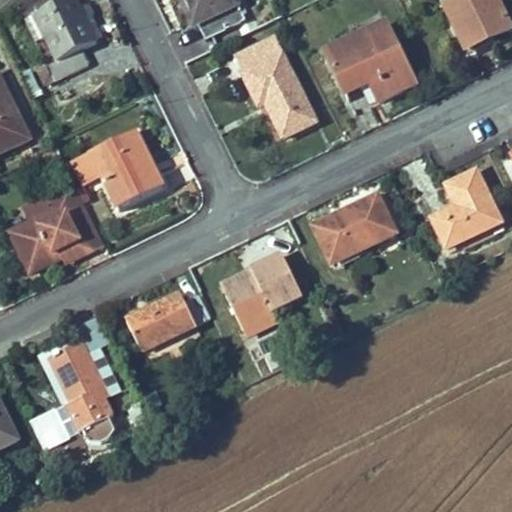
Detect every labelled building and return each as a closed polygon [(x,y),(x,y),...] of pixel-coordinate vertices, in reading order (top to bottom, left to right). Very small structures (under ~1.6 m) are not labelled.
[(103,42),(83,0),(61,0),(36,12),(58,59),(38,69),(44,82),(91,60),(87,50),(103,42)] [(239,0),(182,0),(195,29),(203,25),(211,40),(212,42),(250,24),(239,0)] [(511,32),(511,26),(499,0),(460,0),(447,6),(465,44),(491,32),(491,33),(495,41),(510,34),(511,32)] [(415,86),(387,25),(328,52),(346,92),(368,82),(378,103),(415,86)] [(319,126),(278,39),(241,57),(249,73),(242,76),(241,77),(258,111),(269,106),(286,142),(319,126)] [(0,70),(0,153),(33,138),(0,71),(0,70)] [(164,190),(138,133),(93,153),(119,210),(122,209),(164,190)] [(476,171),(447,185),(457,206),(438,216),(430,216),(430,219),(444,249),(500,222),(476,171)] [(53,189),(61,205),(9,229),(29,270),(78,247),(81,253),(82,253),(101,244),(71,181),(53,189)] [(398,239),(380,197),(346,212),(348,218),(315,233),(331,268),(398,239)] [(255,269),(258,277),(221,294),(238,332),(273,317),(271,311),(301,298),(282,257),(255,269)] [(193,329),(178,296),(123,320),(138,354),(193,329)] [(95,393),(103,389),(81,339),(45,355),(66,402),(65,403),(60,405),(72,435),(106,420),(95,393)] [(0,417),(0,445),(11,441),(0,417)]
